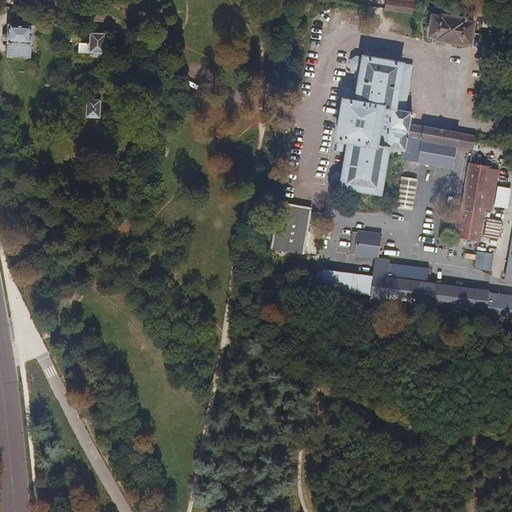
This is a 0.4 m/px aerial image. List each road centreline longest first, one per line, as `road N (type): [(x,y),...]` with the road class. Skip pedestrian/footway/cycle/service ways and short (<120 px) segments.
road 1 (unknown): [(320,202),(346,39)]
road 2 (secondary): [(0,384),(11,511)]
